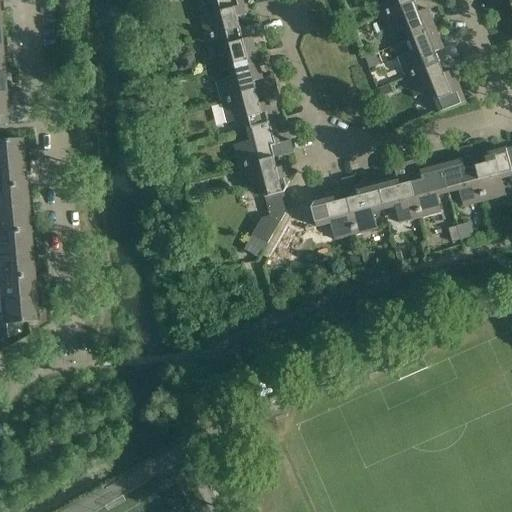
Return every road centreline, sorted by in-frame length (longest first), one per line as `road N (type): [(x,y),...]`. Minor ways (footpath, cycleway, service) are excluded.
road 1 (residential): [(510,109),(355,154),(318,134),(290,44),(287,0)]
road 2 (residential): [(75,317),(55,83),(31,59),(25,0)]
